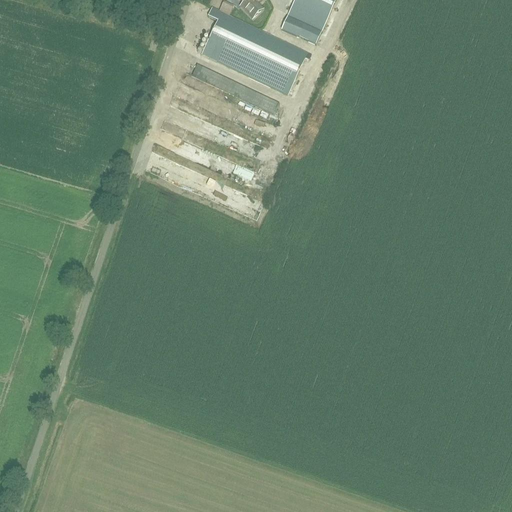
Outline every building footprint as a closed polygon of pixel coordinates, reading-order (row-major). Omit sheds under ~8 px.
[(256,3),(258,0),(239,0),(244,4),(241,8),(253,20),(263,10),(256,3)] [(321,34),(323,30),(337,0),(295,0),(287,18),(305,26),(321,34)] [(211,54),(211,55),(225,62),(223,66),(286,97),(307,55),(270,37),(229,17),(213,9),(209,17),(218,22),(212,35),(204,50),(211,54)] [(321,34),(305,26),(299,37),(315,45),(321,34)] [(238,120),(240,114),(224,109),(225,105),(209,101),(207,112),(238,120)]
